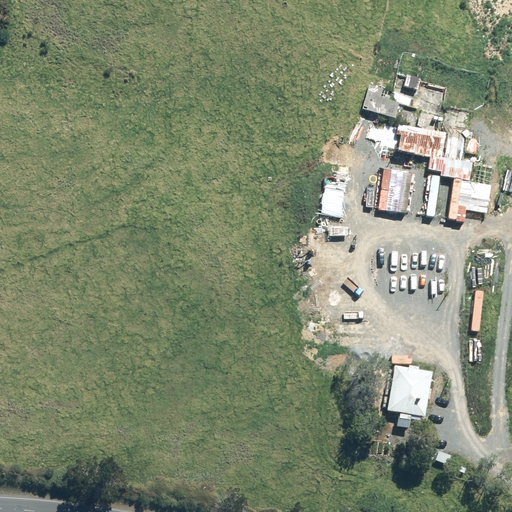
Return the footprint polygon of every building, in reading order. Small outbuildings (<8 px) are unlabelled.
[(388,93),(366,88),(361,112),(392,119),(395,105),(386,103),(388,93)] [(441,134),(396,129),(393,155),(439,160),(441,134)] [(437,184),(467,184),(468,162),(437,161),(437,184)] [(483,321),(466,320),(465,335),(482,336),(483,321)] [(393,321),(392,346),(429,348),(429,323),(393,321)] [(421,420),(427,375),(390,371),(384,416),(394,416),(393,423),(407,424),(408,418),(421,420)]
